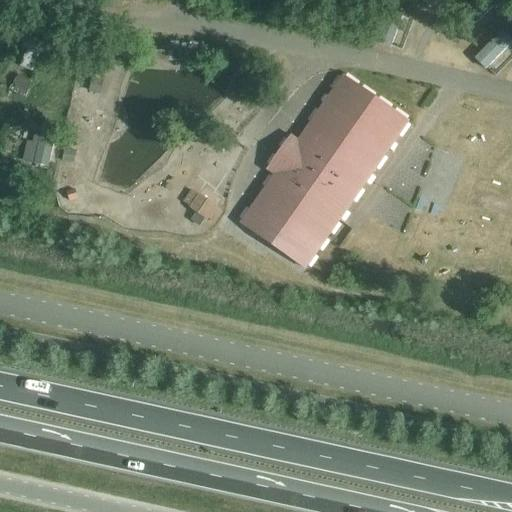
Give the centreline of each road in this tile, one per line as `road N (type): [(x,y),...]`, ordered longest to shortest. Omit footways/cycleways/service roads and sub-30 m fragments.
road 1 (unclassified): [(511,413),(0,301)]
road 2 (trunk): [(511,495),(0,386)]
road 3 (trunk): [(0,430),(374,511)]
road 4 (unclassified): [(0,485),(123,511)]
